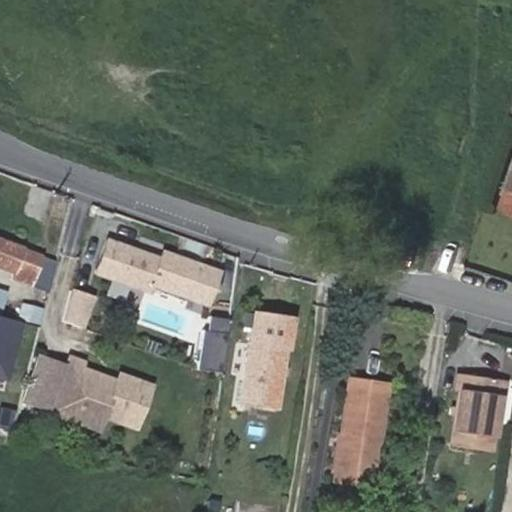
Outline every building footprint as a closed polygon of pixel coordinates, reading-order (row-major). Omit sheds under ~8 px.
[(511,182),(503,208),(511,211),(511,182)] [(158,257),(105,238),(93,270),(147,290),(150,283),(206,303),(217,270),(161,250),(158,257)] [(39,257),(22,251),(22,250),(0,241),(0,267),(13,273),(11,279),(28,286),(39,257)] [(66,288),(58,320),(77,326),(88,296),(66,288)] [(12,318),(35,324),(39,307),(17,301),(12,318)] [(0,375),(2,376),(17,320),(0,315),(0,375)] [(273,411),(286,320),(249,315),(236,405),(273,411)] [(228,334),(230,320),(213,317),(211,332),(228,334)] [(222,378),(228,334),(211,332),(207,331),(201,371),(222,378)] [(84,363),(69,358),(54,399),(105,417),(137,428),(152,385),(119,374),(117,381),(82,368),(84,363)] [(494,422),(499,382),(461,376),(458,391),(457,407),(455,418),(451,443),(490,449),(494,422)] [(365,474),(363,486),(381,488),(384,457),(377,456),(387,384),(349,380),(337,469),(365,474)] [(505,383),(499,382),(494,422),(500,422),(505,383)] [(105,417),(54,399),(49,413),(100,431),(105,417)] [(336,482),(363,486),(365,474),(337,469),(336,482)] [(218,511),(220,502),(207,500),(205,511),(218,511)]
